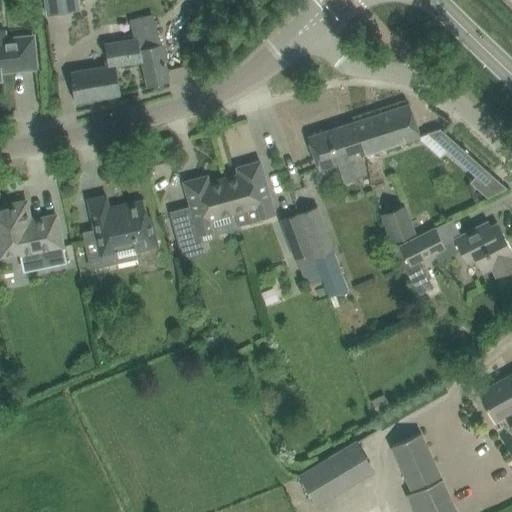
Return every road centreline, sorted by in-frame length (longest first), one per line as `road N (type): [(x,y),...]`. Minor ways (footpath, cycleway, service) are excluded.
road 1 (tertiary): [(0,149),(166,114),(227,87),(306,31)]
road 2 (residential): [(511,156),(423,78),(338,59),(306,31)]
